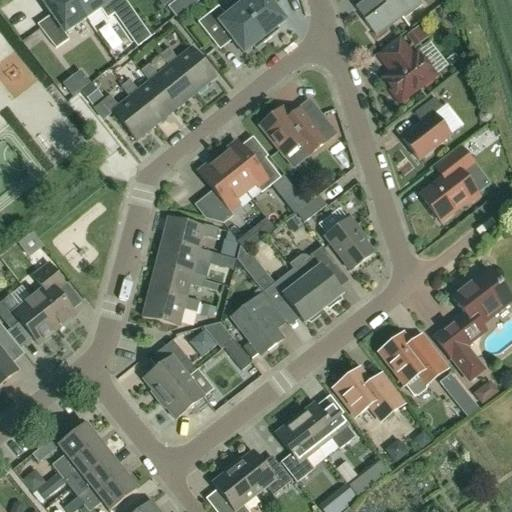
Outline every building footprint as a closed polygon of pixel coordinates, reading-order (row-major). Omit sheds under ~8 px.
[(69,40),(65,34),(86,19),(72,0),(42,0),(41,1),(54,20),(41,29),(56,49),(69,40)] [(72,0),(86,19),(100,10),(107,19),(114,15),(116,18),(125,18),(134,30),(132,41),(138,49),(150,39),(123,0),(72,0)] [(267,42),(279,32),(277,28),(285,22),(271,4),(275,0),(247,0),(239,6),(267,42)] [(401,16),(419,2),(417,0),(365,0),(355,8),(365,21),(364,22),(376,37),(402,18),(401,16)] [(229,37),(243,55),(252,48),(255,52),(267,42),(239,6),(226,17),(218,8),(198,24),(217,47),(229,37)] [(412,32),(421,44),(430,37),(421,25),(412,32)] [(412,57),(399,40),(378,56),(387,68),(391,65),(395,70),(383,79),(401,103),(435,76),(417,53),(412,57)] [(169,50),(163,54),(195,95),(215,79),(191,49),(177,61),(169,50)] [(149,65),(143,70),(175,110),(195,95),(163,54),(160,57),(169,67),(158,76),(149,65)] [(129,81),(123,86),(155,126),(175,110),(143,70),(140,72),(149,83),(138,92),(129,81)] [(123,86),(121,88),(129,99),(118,108),(110,97),(101,104),(110,115),(113,114),(135,142),(155,126),(123,86)] [(434,115),(443,108),(435,98),(415,114),(422,124),(402,139),(419,161),(450,136),(434,115)] [(335,135),(322,119),(313,126),(299,108),(288,117),(282,110),(259,127),(284,159),(301,145),(309,156),(335,135)] [(229,154),(220,162),(245,194),(255,186),(261,195),(280,179),(265,159),(255,167),(236,143),(226,151),(229,154)] [(466,205),(478,196),(462,174),(474,165),(462,149),(436,169),(443,179),(421,197),(440,222),(465,203),(466,205)] [(226,209),(245,194),(220,162),(211,169),(208,165),(198,173),(217,197),(208,204),(224,224),(233,217),(226,209)] [(304,224),(327,207),(319,197),(297,214),(304,224)] [(286,223),(294,234),(305,227),(296,216),(286,223)] [(351,272),(374,255),(365,243),(367,241),(350,219),(325,238),(351,272)] [(168,220),(161,244),(211,257),(212,254),(199,251),(202,236),(216,240),(219,229),(202,225),(202,228),(168,220)] [(238,245),(228,232),(222,257),(234,260),(238,245)] [(245,253),(255,245),(247,235),(237,243),(245,253)] [(161,244),(155,269),(205,282),(206,277),(193,273),(196,262),(223,269),(225,260),(211,257),(161,244)] [(335,265),(322,248),(293,271),(302,283),(323,309),(324,308),(329,310),(339,302),(338,297),(341,295),(325,274),(335,265)] [(56,292),(65,285),(48,265),(32,278),(42,291),(30,300),(55,331),(75,316),(56,292)] [(155,269),(149,294),(199,307),(200,302),(186,299),(190,286),(203,289),(205,282),(155,269)] [(435,339),(451,359),(452,359),(470,382),(484,371),(466,347),(486,332),(481,326),(491,317),(488,313),(510,296),(488,269),(452,298),(465,315),(435,339)] [(302,283),(293,271),(264,294),(264,295),(276,309),(277,311),(287,303),(303,325),(306,322),(311,324),(321,316),(320,311),(323,309),(302,283)] [(199,307),(149,294),(142,318),(179,328),(183,310),(197,314),(199,307)] [(252,360),(259,354),(261,357),(283,340),(265,317),(276,309),(264,295),(239,313),(247,324),(239,329),(250,343),(243,349),(252,360)] [(55,331),(30,300),(20,308),(10,296),(0,303),(0,318),(9,330),(19,322),(37,346),(55,331)] [(0,350),(11,341),(0,326),(0,385),(16,373),(0,353),(0,350)] [(406,385),(414,396),(419,396),(427,390),(427,386),(447,370),(422,338),(411,346),(403,336),(381,353),(406,386),(406,385)] [(143,380),(160,400),(187,378),(196,371),(171,341),(148,359),(156,369),(143,380)] [(224,349),(242,372),(252,364),(234,341),(224,349)] [(383,422),(404,405),(398,398),(401,397),(383,374),(370,384),(359,370),(335,389),(357,417),(371,407),(383,422)] [(176,421),(204,398),(187,378),(160,400),(176,421)] [(483,404),(498,392),(493,386),(488,385),(475,395),(483,404)] [(339,451),(355,439),(329,406),(320,412),(315,405),(295,420),(319,449),(326,458),(337,449),(339,451)] [(292,456),(281,464),(297,484),(314,471),(305,460),(319,449),(295,420),(276,436),(292,456)] [(52,440),(32,456),(39,464),(58,448),(65,456),(51,467),(57,475),(98,442),(85,426),(58,448),(52,440)] [(423,433),(417,437),(417,443),(421,449),(430,442),(423,433)] [(98,442),(57,475),(64,483),(77,473),(83,480),(111,458),(98,442)] [(253,453),(233,468),(255,496),(265,489),(272,497),(290,483),(272,460),(263,467),(253,453)] [(111,458),(83,480),(90,489),(76,500),(82,507),(124,475),(111,458)] [(389,464),(361,484),(369,495),(397,476),(389,464)] [(255,496),(233,468),(212,485),(219,494),(208,503),(214,511),(247,511),(243,506),(255,496)] [(124,475),(82,507),(85,511),(93,511),(103,504),(108,511),(109,511),(136,491),(124,475)] [(158,511),(151,503),(139,511),(158,511)]
